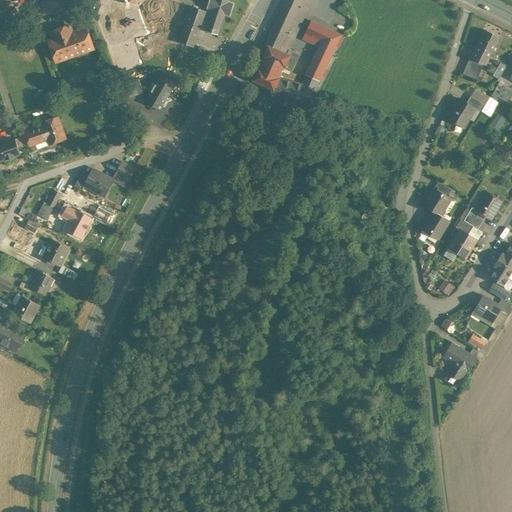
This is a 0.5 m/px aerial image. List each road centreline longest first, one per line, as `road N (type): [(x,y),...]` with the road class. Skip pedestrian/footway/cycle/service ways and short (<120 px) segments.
road 1 (secondary): [(192,136),(104,308),(76,390),(59,511)]
road 2 (residential): [(472,0),(410,215),(423,313)]
road 3 (residential): [(192,136),(152,136),(25,182),(0,233)]
road 4 (secondary): [(265,0),(192,136)]
road 5 (residential): [(423,313),(468,289),(511,213)]
